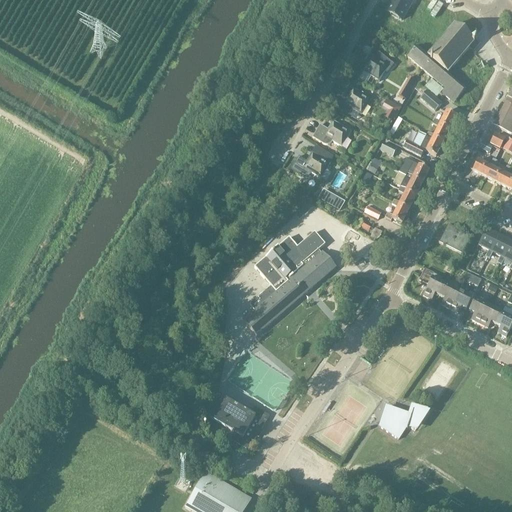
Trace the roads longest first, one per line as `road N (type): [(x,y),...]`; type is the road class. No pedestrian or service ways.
road 1 (residential): [(264,487),(386,299)]
road 2 (residential): [(276,167),(373,0)]
road 3 (residential): [(447,182),(511,55)]
road 4 (residential): [(511,363),(386,299)]
road 5 (residential): [(386,299),(447,182)]
